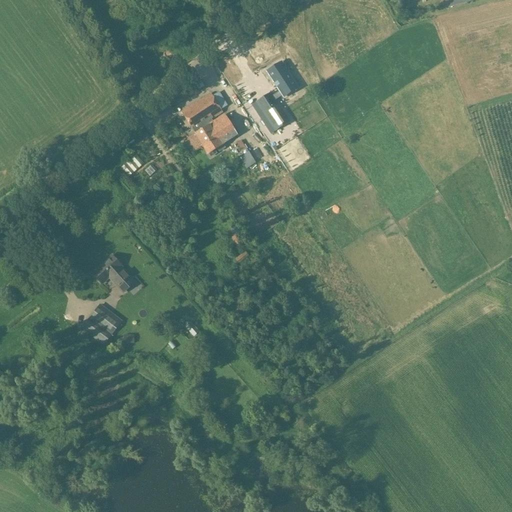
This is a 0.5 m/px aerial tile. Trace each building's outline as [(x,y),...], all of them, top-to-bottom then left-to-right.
[(444,0),(447,9),(463,5),(461,0),(444,0)] [(282,98),(298,88),(282,63),(266,74),(282,98)] [(199,80),(190,86),(194,93),(203,87),(199,80)] [(241,99),(272,157),(290,147),(260,89),(241,99)] [(210,93),(180,112),(192,132),(197,129),(199,132),(194,135),(202,148),(217,138),(209,126),(212,123),(210,120),(223,113),(210,93)] [(225,116),(213,124),(212,123),(209,126),(217,138),(202,148),(207,156),(218,149),(220,152),(226,148),(224,145),(238,137),(225,116)] [(241,141),(236,144),(240,151),(245,148),(241,141)] [(245,169),(254,162),(248,152),(239,158),(245,169)] [(121,167),(130,177),(144,163),(136,154),(121,167)] [(262,199),(288,182),(279,167),(273,171),(264,158),(244,171),(262,199)] [(154,172),(150,167),(144,171),(149,177),(154,172)] [(230,231),(236,246),(245,243),(241,231),(239,232),(238,228),(230,231)] [(238,265),(249,256),(245,252),(234,260),(238,265)] [(112,275),(122,286),(123,286),(126,290),(134,283),(130,279),(131,278),(121,268),(122,267),(111,255),(92,273),(102,285),(112,275)] [(119,322),(99,306),(82,327),(103,343),(119,322)] [(244,317),(245,307),(232,306),(231,315),(244,317)] [(200,332),(190,322),(184,327),(186,328),(190,333),(194,337),(200,332)] [(134,344),(134,335),(124,335),(124,344),(134,344)]
